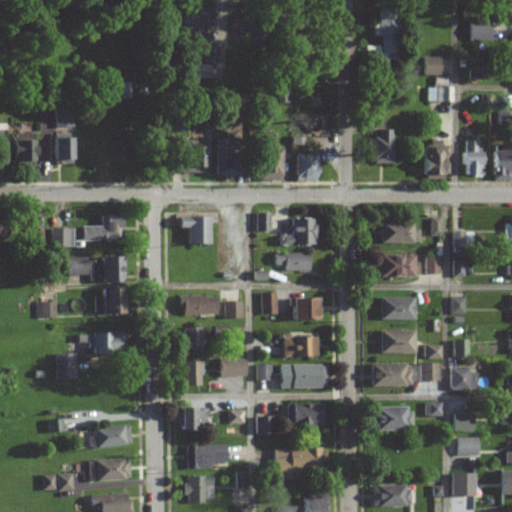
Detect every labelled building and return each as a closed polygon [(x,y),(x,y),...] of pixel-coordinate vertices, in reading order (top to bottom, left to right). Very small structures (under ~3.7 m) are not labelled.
[(212,29),(213,9),(181,9),(181,29),(212,29)] [(368,46),(368,60),(381,60),(381,57),(396,56),(396,13),(378,14),(378,24),(373,24),(373,36),(381,36),(381,46),(368,46)] [(467,42),(489,42),(488,23),(466,24),(467,42)] [(220,47),(204,47),(204,64),(219,64),(220,47)] [(439,76),(439,58),(422,57),(422,75),(439,76)] [(453,87),(448,87),(448,77),(434,77),(434,88),(427,88),(426,102),(453,103),(453,87)] [(114,99),(129,99),(130,83),(114,83),(114,99)] [(511,112),(503,112),(503,126),(511,125),(511,112)] [(392,163),(391,130),(383,130),(382,120),(371,120),(372,164),(392,163)] [(35,166),(33,136),(13,137),(15,167),(35,166)] [(69,163),(68,138),(50,139),(50,164),(69,163)] [(232,176),(231,139),(214,139),(215,176),(232,176)] [(207,141),(182,141),(181,173),(207,174),(207,141)] [(277,141),(259,141),(258,181),(281,182),(282,149),(277,149),(277,141)] [(481,142),(464,141),(464,153),(459,153),(459,176),(481,176),(481,142)] [(446,177),(444,142),(419,143),(421,178),(446,177)] [(293,154),(293,182),(315,182),(314,161),(319,160),(319,153),(293,154)] [(490,181),(509,181),(510,154),(491,153),(490,181)] [(269,232),(269,214),(255,214),(254,232),(269,232)] [(511,214),(509,214),(509,224),(503,224),(502,240),(511,239),(511,214)] [(78,227),(78,241),(118,242),(118,217),(98,217),(98,227),(78,227)] [(207,246),(208,218),(176,217),(175,229),(184,229),(184,245),(207,246)] [(440,218),(429,218),(429,237),(440,237),(440,218)] [(288,236),(277,236),(277,247),(319,245),(318,219),(288,220),(288,236)] [(378,244),(417,243),(417,230),(411,230),(411,223),(378,224),(378,244)] [(68,247),(68,228),(27,228),(27,247),(68,247)] [(282,272),(306,272),(306,253),(272,254),(273,266),(282,265),(282,272)] [(378,278),(417,278),(418,263),(412,263),(412,256),(378,255),(378,278)] [(97,258),(97,274),(88,275),(88,284),(121,283),(121,257),(97,258)] [(85,258),(66,258),(66,276),(86,275),(85,258)] [(437,275),(438,258),(424,258),(424,275),(437,275)] [(451,278),(462,278),(462,260),(451,260),(451,278)] [(122,315),(121,289),(98,290),(99,298),(92,298),(92,316),(122,315)] [(260,315),(275,315),(275,293),(259,293),(260,315)] [(214,296),(179,297),(180,317),(214,316),(214,296)] [(378,321),(413,321),(413,297),(377,298),(378,321)] [(463,298),(449,298),(449,315),(463,315),(463,298)] [(289,321),(320,320),(319,299),(288,300),(289,321)] [(240,301),(222,302),(222,319),(241,319),(240,301)] [(54,319),(54,302),(35,303),(35,320),(54,319)] [(200,329),(181,328),(181,352),(200,352),(200,329)] [(378,355),(413,354),(413,331),(377,331),(378,355)] [(124,354),(123,333),(77,335),(78,348),(90,348),(90,355),(124,354)] [(315,336),(280,337),(281,358),(315,357),(315,336)] [(452,359),(467,358),(466,341),(451,341),(452,359)] [(423,359),(440,360),(440,346),(423,346),(423,359)] [(73,354),(53,355),(53,380),(73,380),(73,354)] [(244,377),(243,358),(218,359),(218,378),(244,377)] [(196,387),(197,363),(181,362),(180,387),(196,387)] [(418,382),(439,381),(439,363),(418,364),(418,382)] [(408,364),(368,365),(368,388),(408,387),(408,364)] [(255,381),(270,380),(270,365),(254,365),(255,381)] [(277,365),(277,389),(326,389),(325,365),(277,365)] [(448,390),(477,390),(477,373),(468,373),(468,369),(448,369),(448,390)] [(424,403),(424,418),(441,417),(441,403),(424,403)] [(287,428),(324,427),(324,404),(287,405),(287,428)] [(498,426),(511,426),(511,405),(498,405),(498,426)] [(370,408),(371,431),(411,430),(411,414),(406,414),(406,407),(370,408)] [(203,409),(175,409),(175,431),(203,430),(203,409)] [(241,411),(226,411),(227,425),(242,425),(241,411)] [(452,432),(473,432),(473,414),(452,414),(452,432)] [(267,434),(267,417),(254,418),(255,435),(267,434)] [(62,433),(61,420),(46,421),(47,434),(62,433)] [(128,427),(88,429),(89,448),(129,447),(128,427)] [(478,438),(455,438),(455,456),(478,456),(478,438)] [(208,470),(208,463),(225,464),(225,446),(184,446),(184,470),(208,470)] [(272,450),(272,481),(298,480),(298,474),(325,474),(324,449),(272,450)] [(87,483),(121,481),(120,460),(86,461),(87,483)] [(511,471),(498,471),(497,496),(511,496),(511,471)] [(235,487),(244,487),(244,479),(240,479),(240,473),(235,473),(235,487)] [(472,474),(450,474),(450,498),(473,497),(472,474)] [(40,476),(41,492),(70,492),(70,475),(40,476)] [(183,503),(211,502),(211,477),(183,477),(183,503)] [(408,486),(371,486),(371,508),(408,507),(408,486)] [(124,495),(87,495),(88,511),(96,511),(95,511),(128,511),(129,502),(124,502),(124,495)] [(274,511),(328,511),(325,511),(325,497),(300,497),(300,507),(275,507),(274,511)]
